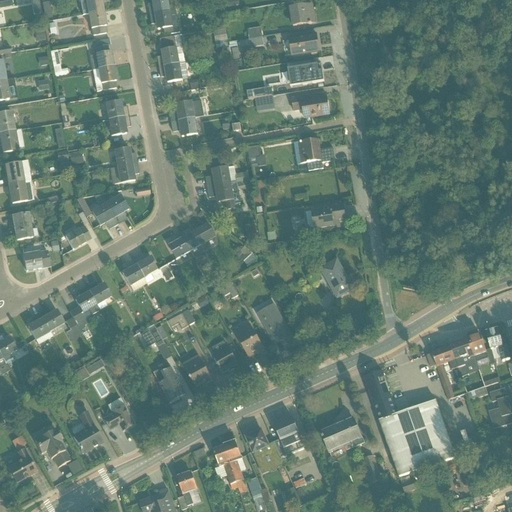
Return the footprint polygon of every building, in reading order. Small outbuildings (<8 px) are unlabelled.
[(54,0),(46,0),(51,19),(59,18),(54,0)] [(86,0),(88,11),(106,8),(104,0),(86,0)] [(154,0),(157,13),(172,10),(170,0),(154,0)] [(294,26),(315,23),(312,4),(291,7),(294,26)] [(91,29),(109,26),(106,8),(88,11),(91,29)] [(160,30),(175,27),(172,10),(157,13),(160,30)] [(266,46),(263,24),(247,26),(250,49),(266,46)] [(232,39),(230,26),(204,30),(207,44),(232,39)] [(290,57),(320,53),(317,35),(288,39),(290,57)] [(163,52),(166,68),(182,65),(179,49),(163,52)] [(74,69),(68,70),(64,51),(56,52),(62,78),(75,75),(74,69)] [(95,55),(97,68),(116,65),(114,52),(95,55)] [(53,55),(45,56),(46,67),(54,66),(53,55)] [(0,61),(0,81),(8,81),(5,61),(0,61)] [(319,64),(284,68),(286,86),(322,82),(319,64)] [(100,84),(119,80),(116,65),(97,68),(100,84)] [(169,84),(185,81),(182,65),(166,68),(169,84)] [(199,88),(208,86),(206,79),(197,81),(199,88)] [(43,83),(46,91),(55,88),(52,80),(43,83)] [(0,101),(11,99),(8,81),(0,81),(0,101)] [(256,101),(262,101),(263,112),(281,111),(280,90),(255,92),(256,101)] [(294,119),(329,114),(326,93),(290,98),(294,119)] [(106,103),(109,121),(127,118),(124,100),(106,103)] [(176,105),(180,122),(197,119),(194,102),(176,105)] [(75,116),(72,104),(66,105),(68,118),(75,116)] [(0,113),(0,133),(17,131),(14,111),(0,113)] [(112,138),(130,135),(127,118),(109,121),(112,138)] [(183,137),(200,134),(197,119),(180,122),(183,137)] [(68,130),(61,132),(65,150),(72,149),(68,130)] [(0,134),(3,153),(21,151),(17,131),(0,133),(0,134)] [(322,162),(333,161),(332,150),(321,152),(319,139),(291,141),(295,173),(322,170),(322,162)] [(114,152),(118,169),(135,166),(131,148),(114,152)] [(76,153),(78,166),(89,165),(87,151),(76,153)] [(74,152),(64,153),(66,172),(77,170),(74,152)] [(5,165),(8,185),(26,182),(23,163),(5,165)] [(121,183),(138,180),(135,166),(118,169),(121,183)] [(215,170),(217,186),(236,183),(234,168),(215,170)] [(12,205),(29,202),(26,182),(8,185),(12,205)] [(219,204),(239,202),(236,183),(217,186),(219,204)] [(120,194),(106,203),(115,217),(130,208),(120,194)] [(93,212),(102,226),(115,217),(106,203),(93,212)] [(317,230),(348,225),(345,207),(314,212),(317,230)] [(16,242),(35,239),(31,213),(12,216),(16,242)] [(194,252),(211,241),(202,227),(185,237),(194,252)] [(66,238),(74,252),(88,244),(80,230),(66,238)] [(194,252),(185,237),(170,247),(179,261),(194,252)] [(27,272),(50,268),(47,252),(24,256),(27,272)] [(146,278),(160,270),(152,256),(138,265),(146,278)] [(320,271),(339,300),(357,289),(339,259),(320,271)] [(146,278),(138,265),(123,274),(132,287),(146,278)] [(170,266),(173,281),(180,280),(179,274),(185,273),(184,267),(179,268),(178,265),(170,266)] [(100,306),(114,298),(105,283),(91,292),(100,306)] [(100,306),(91,292),(77,301),(86,315),(100,306)] [(277,346),(295,336),(277,304),(259,314),(277,346)] [(51,334),(67,325),(58,310),(42,319),(51,334)] [(179,331),(189,327),(190,330),(204,325),(199,313),(175,322),(179,331)] [(51,334),(42,319),(28,328),(37,342),(51,334)] [(172,345),(159,322),(147,328),(160,352),(172,345)] [(250,358),(266,348),(252,325),(236,334),(250,358)] [(495,351),(508,347),(502,329),(489,333),(495,351)] [(491,353),(485,335),(473,339),(479,356),(491,353)] [(0,354),(4,363),(19,354),(10,338),(0,343),(0,354)] [(460,363),(479,356),(473,339),(454,345),(460,363)] [(460,363),(454,345),(434,351),(439,369),(460,363)] [(224,375),(240,366),(230,346),(213,356),(224,375)] [(168,351),(174,362),(179,360),(173,349),(168,351)] [(196,387),(213,378),(201,355),(184,364),(196,387)] [(172,404),(188,396),(172,365),(156,374),(172,404)] [(477,372),(483,398),(493,396),(491,389),(508,384),(507,378),(489,382),(486,370),(477,372)] [(433,401),(399,412),(385,372),(366,378),(399,476),(453,457),(433,401)] [(505,418),(511,415),(511,395),(500,399),(505,418)] [(123,433),(137,425),(125,403),(103,415),(112,432),(120,427),(123,433)] [(85,455),(105,443),(86,414),(78,419),(84,428),(72,435),(85,455)] [(290,455),(308,448),(295,417),(277,424),(290,455)] [(330,452),(364,438),(355,418),(322,432),(330,452)] [(256,455),(272,448),(264,428),(247,436),(256,455)] [(58,469),(69,464),(59,446),(64,443),(57,430),(36,442),(43,456),(49,452),(58,469)] [(234,463),(246,459),(239,440),(228,445),(234,463)] [(234,463),(228,445),(215,449),(222,467),(234,463)] [(18,485),(40,473),(27,450),(5,462),(18,485)] [(372,451),(360,455),(368,478),(380,474),(372,451)] [(188,507),(204,502),(195,472),(179,476),(188,507)] [(265,511),(275,509),(266,479),(254,482),(263,511),(265,511)] [(303,490),(313,486),(311,479),(300,483),(303,490)] [(176,511),(170,488),(158,492),(160,496),(140,502),(142,511),(176,511)] [(302,489),(294,492),(299,505),(307,502),(302,489)]
